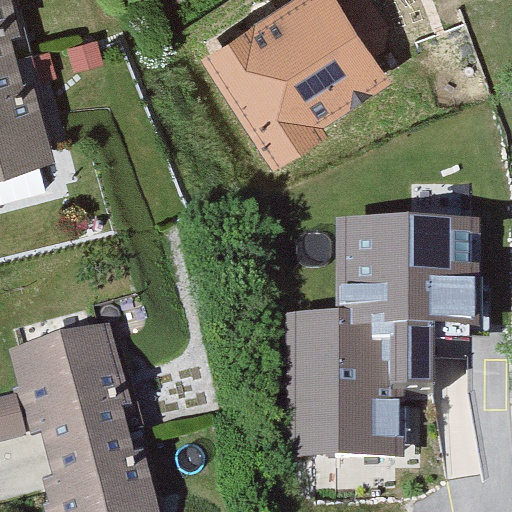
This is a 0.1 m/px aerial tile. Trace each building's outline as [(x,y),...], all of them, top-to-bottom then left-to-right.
[(12,0),(0,0),(0,179),(54,164),(12,0)] [(340,0),(295,0),(200,60),(271,172),(397,84),(340,0)] [(472,176),(406,177),(407,226),(343,227),(347,450),(476,448),(472,176)] [(15,366),(51,511),(141,511),(108,342),(15,366)] [(0,442),(29,436),(20,396),(0,400),(0,442)]
